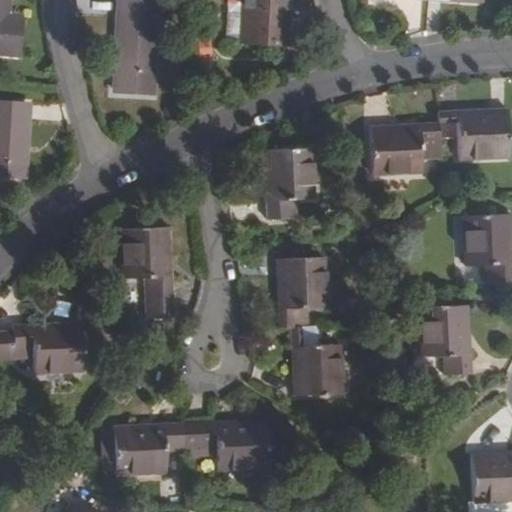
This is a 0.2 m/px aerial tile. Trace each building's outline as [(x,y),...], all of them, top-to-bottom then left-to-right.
[(0,0),(0,52),(19,53),(21,24),(9,23),(10,15),(10,0),(0,0)] [(159,2),(129,0),(120,0),(115,90),(155,92),(159,2)] [(227,0),(228,11),(241,11),(240,0),(227,0)] [(243,41),(288,44),(289,21),(282,21),(282,9),(290,9),(290,0),(245,0),(244,13),(243,40),(243,41)] [(290,9),(282,9),(282,21),(289,21),(290,9)] [(243,40),(244,13),(226,11),(225,38),(243,40)] [(22,16),(10,15),(9,23),(21,24),(22,16)] [(30,104),(0,102),(0,175),(26,177),(30,104)] [(510,160),(507,108),(491,108),(491,117),(463,118),(462,110),(457,110),(458,125),(460,162),(510,160)] [(491,108),(462,110),(463,118),(491,117),(491,108)] [(457,110),(437,111),(438,122),(438,126),(458,125),(457,110)] [(422,175),(421,158),(440,157),(438,126),(438,122),(414,124),(414,132),(385,133),(385,125),(369,125),(371,177),(422,175)] [(414,124),(385,125),(385,133),(414,132),(414,124)] [(315,148),(272,149),(272,199),(265,200),(266,220),(294,219),(293,200),(317,199),(315,148)] [(272,149),(263,150),(265,200),(272,199),(272,149)] [(488,284),(511,283),(511,263),(508,264),(505,214),(461,216),(463,266),(487,265),(488,284)] [(146,320),(175,318),(174,277),(166,277),(164,227),(119,228),(121,280),(145,279),(146,320)] [(172,227),(164,227),(166,277),(174,277),(172,227)] [(343,344),(318,344),(316,326),(308,327),(307,307),(329,306),(327,256),(275,259),(276,274),(284,274),(285,304),(276,304),(278,329),(290,328),(291,351),(299,351),(300,381),(292,381),(293,397),(345,394),(343,344)] [(284,274),(276,274),(276,304),(285,304),(284,274)] [(445,375),(473,374),(472,355),(464,355),(462,305),(417,307),(418,358),(444,356),(445,375)] [(470,305),(462,305),(464,355),(472,355),(470,305)] [(83,373),(81,321),(65,322),(65,330),(36,331),(35,323),(11,324),(12,330),(0,331),(0,357),(32,356),(33,375),(83,373)] [(65,322),(35,323),(36,331),(65,330),(65,322)] [(299,351),(291,351),(292,381),(300,381),(299,351)] [(182,421),(183,448),(216,447),(217,457),(218,472),(267,469),(267,464),(266,435),(266,429),(265,418),(182,421)] [(112,433),(115,476),(166,474),(165,449),(183,448),(182,421),(164,422),(164,431),(112,433)] [(164,422),(112,424),(112,433),(164,431),(164,422)] [(274,435),(266,435),(267,464),(275,464),(274,435)] [(216,447),(183,448),(184,458),(217,457),(216,447)] [(511,450),(487,452),(487,459),(511,458),(511,450)] [(511,501),(511,458),(487,459),(487,452),(471,452),(474,504),(511,501)] [(90,511),(69,501),(63,511),(90,511)] [(121,511),(124,508),(112,501),(106,511),(121,511)]
